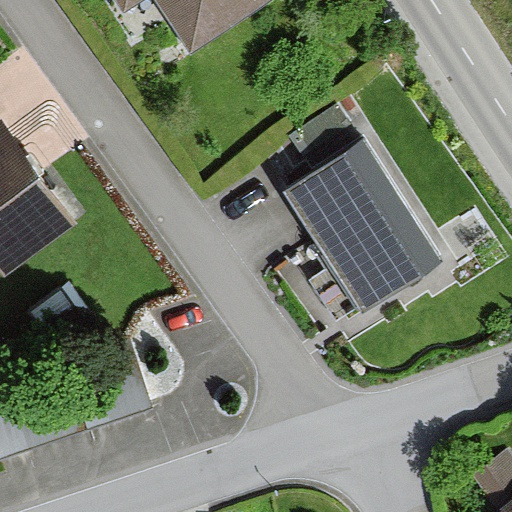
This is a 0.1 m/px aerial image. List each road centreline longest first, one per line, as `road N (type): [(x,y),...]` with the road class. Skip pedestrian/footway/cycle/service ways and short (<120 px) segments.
road 1 (residential): [(36,0),(348,440)]
road 2 (residential): [(118,511),(348,440)]
road 3 (residential): [(348,440),(511,383)]
road 4 (tertiary): [(511,136),(424,0)]
